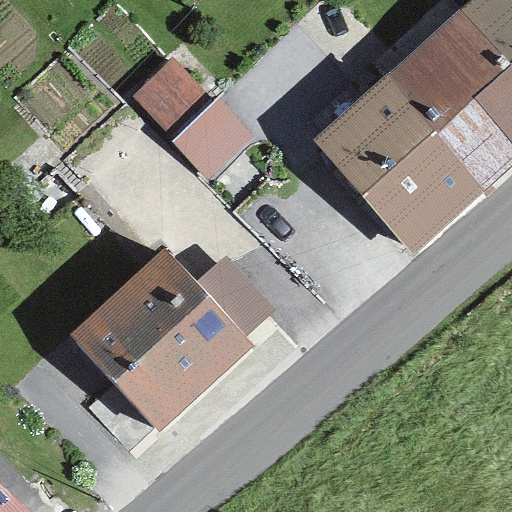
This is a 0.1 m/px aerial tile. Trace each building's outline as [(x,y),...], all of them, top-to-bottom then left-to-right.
[(510,77),(511,78),(511,0),(506,0),(472,31),(510,77)] [(472,31),(395,99),(479,193),(511,162),(511,152),(475,110),(510,77),(472,31)] [(179,151),(203,180),(244,147),(181,70),(138,105),(177,153),(179,151)] [(511,152),(511,78),(510,77),(475,110),(511,152)] [(412,253),(479,193),(395,99),(329,160),(409,249),(412,253)] [(251,156),(244,147),(203,180),(210,189),(251,156)] [(79,351),(158,437),(249,353),(241,343),(266,320),(226,274),(201,299),(172,267),(79,351)] [(0,511),(11,511),(0,502),(0,511)]
